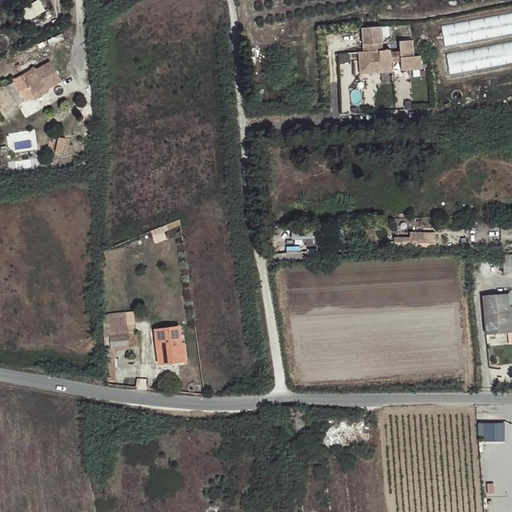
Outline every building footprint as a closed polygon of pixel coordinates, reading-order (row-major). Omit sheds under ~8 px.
[(27,19),(47,12),(43,0),(41,0),(23,6),(27,19)] [(511,12),(441,26),(445,47),(511,34),(511,12)] [(401,71),(421,70),(421,56),(414,57),(413,40),(400,41),(400,52),(391,52),(391,49),(383,50),(382,26),(363,26),(364,50),(369,50),(370,67),(391,66),(391,62),(401,61),(401,71)] [(511,41),(446,54),(450,75),(511,63),(511,41)] [(370,67),(369,50),(364,50),(359,50),(360,72),(392,71),(391,66),(370,67)] [(62,84),(51,65),(37,72),(36,70),(14,83),(26,105),(33,100),(32,98),(47,90),(48,92),(62,84)] [(47,90),(32,98),(33,100),(34,102),(49,94),(48,92),(47,90)] [(397,235),(396,242),(438,242),(438,231),(412,230),(411,235),(397,235)] [(511,332),(508,294),(483,296),(486,334),(511,332)] [(126,311),(108,313),(110,334),(128,333),(126,311)] [(179,328),(156,331),(160,364),(185,361),(183,343),(181,344),(179,328)] [(104,348),(106,381),(115,381),(114,348),(138,345),(137,332),(128,333),(110,334),(111,347),(104,348)] [(296,407),(285,408),(287,444),(297,444),(296,438),(305,437),(303,415),(306,415),(306,408),(296,409),(296,407)] [(482,421),(482,439),(506,439),(506,421),(482,421)]
